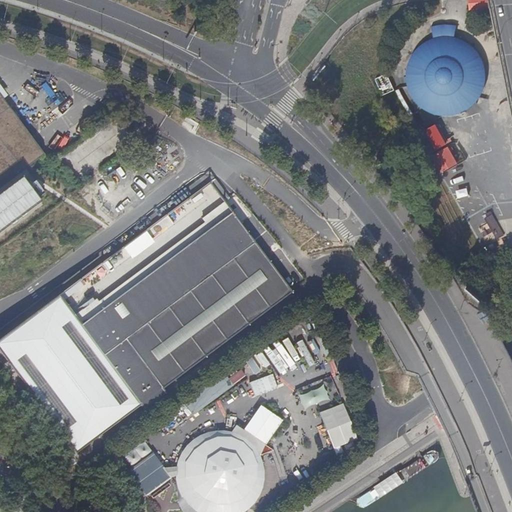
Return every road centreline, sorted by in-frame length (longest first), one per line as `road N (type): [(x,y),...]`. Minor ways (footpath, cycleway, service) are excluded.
road 1 (residential): [(320,288),(87,451)]
road 2 (primary): [(377,217),(442,311),(511,453)]
road 3 (primary): [(234,76),(69,0)]
road 4 (primary): [(377,217),(254,91)]
road 5 (residential): [(320,288),(359,342),(382,428)]
road 6 (residential): [(240,191),(320,288)]
